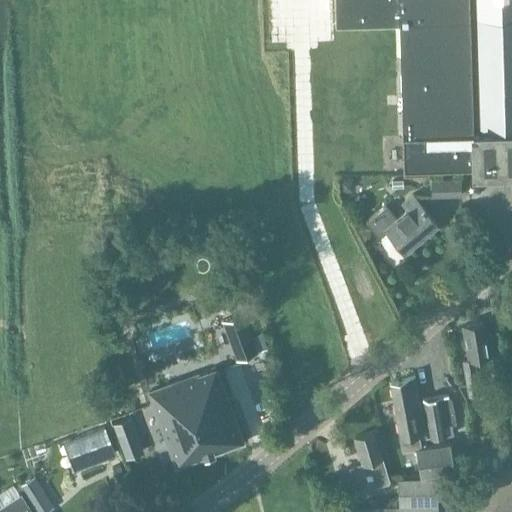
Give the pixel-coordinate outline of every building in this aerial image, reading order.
[(511,0),(334,0),(335,24),(400,22),(403,135),(473,133),(469,0),(511,0)] [(511,0),(469,0),(473,133),(474,166),(474,172),(511,171),(511,0)] [(473,133),(403,135),(404,168),(404,175),(429,175),(429,168),(474,166),(473,133)] [(432,179),(433,195),(460,194),(460,179),(432,179)] [(397,216),(386,203),(366,220),(380,236),(388,229),(403,248),(436,221),(413,193),(403,202),(407,207),(397,216)] [(484,323),(462,327),(468,361),(464,362),(470,397),(481,395),(474,360),(503,355),(499,330),(486,333),(484,323)] [(258,351),(251,332),(235,338),(242,357),(258,351)] [(150,391),(176,466),(244,442),(218,370),(199,377),(198,374),(150,391)] [(415,374),(391,383),(403,450),(416,448),(422,447),(419,436),(426,434),(415,374)] [(448,394),(423,398),(431,438),(454,434),(452,423),(456,422),(453,401),(448,394)] [(105,427),(71,440),(78,457),(76,457),(81,468),(91,464),(91,462),(115,453),(105,427)] [(383,448),(377,429),(353,435),(360,463),(350,466),(357,491),(390,481),(380,448),(383,448)] [(144,451),(138,434),(120,441),(126,458),(144,451)] [(422,447),(416,448),(421,475),(455,470),(455,469),(467,468),(465,456),(452,458),(450,442),(422,447)] [(33,477),(23,483),(40,511),(50,505),(33,477)] [(399,506),(356,507),(356,511),(436,511),(436,478),(399,479),(399,506)] [(0,509),(1,511),(32,511),(21,493),(0,506),(0,509)]
